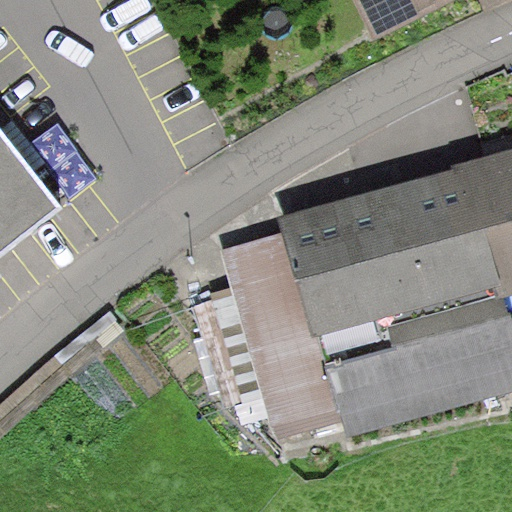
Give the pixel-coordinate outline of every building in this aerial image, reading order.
[(352,0),(374,46),(462,0),(352,0)] [(0,260),(72,208),(0,116),(0,260)] [(409,185),(280,220),(285,236),(317,346),(500,294),(501,299),(511,295),(511,151),(475,162),(451,169),(452,173),(409,185)] [(317,346),(285,236),(226,251),(276,439),(340,425),(317,346)] [(511,329),(501,299),(500,294),(317,346),(340,425),(345,441),(511,388),(511,329)] [(113,316),(0,410),(0,438),(127,332),(113,316)]
